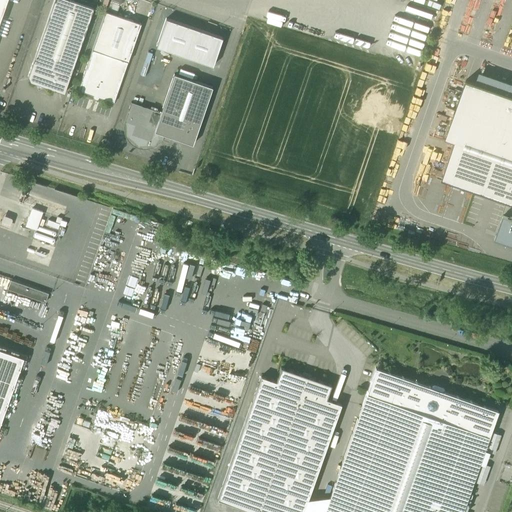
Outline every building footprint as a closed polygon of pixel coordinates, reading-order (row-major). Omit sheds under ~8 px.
[(94,8),(71,0),(53,0),(28,77),(30,82),(36,84),(41,81),(44,86),(64,93),(94,8)] [(120,4),(109,0),(106,11),(116,15),(120,4)] [(106,11),(105,11),(92,49),(128,62),(141,24),(116,15),(106,11)] [(156,48),(218,65),(226,36),(165,18),(156,48)] [(128,62),(92,49),(78,91),(93,96),(93,97),(93,99),(96,100),(98,99),(98,98),(114,103),(128,62)] [(212,87),(174,74),(161,112),(154,131),(171,137),(192,145),(212,87)] [(466,81),(447,137),(456,140),(442,181),(511,203),(511,86),(499,82),(496,91),(466,81)] [(142,106),(131,102),(130,106),(129,110),(128,110),(124,123),(124,131),(127,139),(132,145),(140,149),(148,149),(156,145),(162,139),(169,142),(171,137),(154,131),(161,112),(146,107),(142,106)] [(43,212),(31,208),(25,226),(36,230),(43,212)] [(10,219),(3,216),(0,223),(8,226),(10,219)] [(511,218),(503,216),(495,240),(511,245),(511,218)] [(55,222),(48,220),(46,224),(58,228),(59,224),(55,222)] [(272,284),(288,287),(285,299),(298,301),(302,281),(236,267),(233,279),(271,287),(272,284)] [(12,280),(9,289),(47,302),(50,293),(12,280)] [(0,423),(23,358),(0,349),(0,423)] [(276,381),(261,376),(217,499),(254,511),(303,511),(341,404),(326,399),(331,385),(281,367),(276,381)] [(498,410),(375,367),(366,394),(488,437),(489,437),(498,410)] [(462,511),(488,437),(366,394),(324,511),(462,511)]
